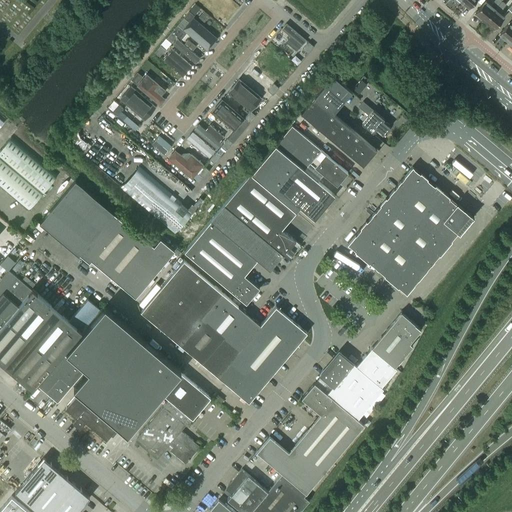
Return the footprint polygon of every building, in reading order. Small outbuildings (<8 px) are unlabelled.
[(232,0),(242,8),(248,0),(232,0)] [(484,21),(501,1),(500,0),(494,0),(493,2),(495,4),(493,7),(485,0),(474,13),(484,21)] [(494,29),(504,16),(498,12),(505,4),(501,1),(484,21),(494,29)] [(381,17),(386,12),(381,8),(376,13),(381,17)] [(183,29),(189,22),(184,17),(178,24),(183,29)] [(193,19),(184,30),(207,49),(216,39),(193,19)] [(284,21),(275,32),(298,51),(307,41),(284,21)] [(509,42),(511,37),(511,25),(509,23),(499,34),(509,42)] [(171,43),(177,36),(172,31),(166,38),(171,43)] [(182,33),(173,44),(195,63),(204,53),(182,33)] [(308,53),(313,46),(308,42),(303,49),(308,53)] [(166,49),(161,45),(154,52),(159,56),(166,49)] [(170,47),(161,58),(184,77),(193,66),(170,47)] [(249,63),(240,74),(263,93),(272,82),(249,63)] [(145,74),(136,84),(159,103),(168,93),(145,74)] [(376,148),(334,113),(352,91),(332,75),(300,113),(362,165),(376,148)] [(237,80),(228,91),(251,110),(260,100),(237,80)] [(273,95),(278,88),(273,84),(267,91),(273,95)] [(130,88),(121,98),(144,118),(153,108),(130,88)] [(267,101),(264,98),(258,105),(261,108),(267,101)] [(389,125),(386,122),(385,123),(382,121),(384,119),(363,101),(358,107),(368,115),(361,123),(373,132),(375,129),(382,135),(384,134),(386,133),(387,133),(390,129),(389,127),(390,127),(389,126),(389,125)] [(223,102),(215,112),(234,128),(242,118),(223,102)] [(249,122),(255,115),(250,111),(244,118),(249,122)] [(203,118),(194,129),(217,148),(226,137),(203,118)] [(347,172),(291,125),(275,145),(304,169),(310,162),(336,185),(347,172)] [(191,132),(182,142),(205,162),(214,151),(191,132)] [(0,149),(0,186),(28,210),(57,175),(11,136),(0,149)] [(226,150),(232,143),(227,139),(221,146),(226,150)] [(334,195),(304,169),(275,145),(250,174),(295,212),(299,207),(314,219),(334,195)] [(180,146),(171,156),(193,176),(203,165),(180,146)] [(215,164),(221,157),(216,152),(210,160),(215,164)] [(203,178),(209,171),(204,166),(198,173),(203,178)] [(442,219),(456,203),(412,166),(347,243),(406,293),(457,231),(442,219)] [(250,173),(226,202),(283,253),(288,258),(300,244),(281,228),(295,212),(250,174),(250,173)] [(147,175),(130,194),(175,232),(192,212),(147,175)] [(80,254),(114,212),(75,180),(39,223),(78,255),(80,254)] [(269,270),(283,253),(226,202),(210,220),(257,259),(269,270)] [(459,233),(473,216),(458,203),(456,202),(456,203),(442,219),(457,231),(459,233)] [(122,285),(154,246),(114,212),(80,254),(89,262),(91,259),(122,285)] [(244,274),(257,259),(210,220),(184,251),(246,303),(259,287),(244,274)] [(164,330),(207,279),(183,260),(141,311),(164,330)] [(0,325),(31,290),(8,269),(0,279),(0,325)] [(179,343),(203,315),(222,292),(207,279),(164,330),(179,343)] [(31,290),(0,325),(0,362),(32,389),(37,383),(64,352),(81,332),(31,290)] [(260,324),(241,308),(222,292),(203,315),(226,334),(241,347),(260,324)] [(105,306),(66,351),(88,370),(73,387),(78,391),(79,392),(65,407),(77,417),(73,422),(79,428),(85,421),(106,438),(110,434),(112,436),(120,427),(127,433),(162,393),(180,371),(181,370),(128,326),(105,306)] [(262,385),(300,339),(307,332),(275,306),(260,324),(241,347),(231,359),(246,372),(262,385)] [(409,342),(421,328),(401,311),(371,347),(394,366),(412,345),(409,342)] [(202,362),(226,334),(203,315),(179,343),(202,362)] [(241,347),(226,334),(202,362),(217,375),(231,359),(241,347)] [(381,386),(396,368),(394,366),(371,347),(356,365),(381,386)] [(357,418),(383,388),(381,386),(356,365),(352,362),(338,350),(319,374),(333,385),(326,393),(357,418)] [(57,400),(84,369),(64,352),(37,383),(57,400)] [(233,388),(246,372),(231,359),(217,375),(233,388)] [(179,429),(190,416),(192,418),(210,397),(180,372),(162,394),(168,399),(138,434),(145,440),(144,442),(150,447),(152,445),(160,453),(168,443),(172,447),(170,450),(185,463),(188,459),(189,459),(190,458),(189,458),(199,446),(179,429)] [(248,401),(262,385),(246,372),(233,388),(248,401)] [(335,458),(364,424),(357,418),(326,393),(314,383),(301,397),(320,413),(304,432),(335,458)] [(319,477),(335,458),(304,432),(288,451),(269,435),(256,451),(262,456),(282,472),(306,493),(312,485),(319,477)] [(43,457),(15,491),(30,504),(59,470),(43,457)] [(242,511),(298,511),(309,499),(304,495),(306,493),(282,472),(267,490),(241,469),(227,485),(229,487),(227,490),(231,494),(227,499),(242,511)] [(59,470),(30,504),(39,511),(49,511),(74,483),(59,470)] [(74,483),(49,511),(76,511),(89,496),(74,483)] [(31,511),(11,495),(0,508),(0,511),(31,511)] [(233,511),(218,499),(209,510),(209,511),(233,511)]
